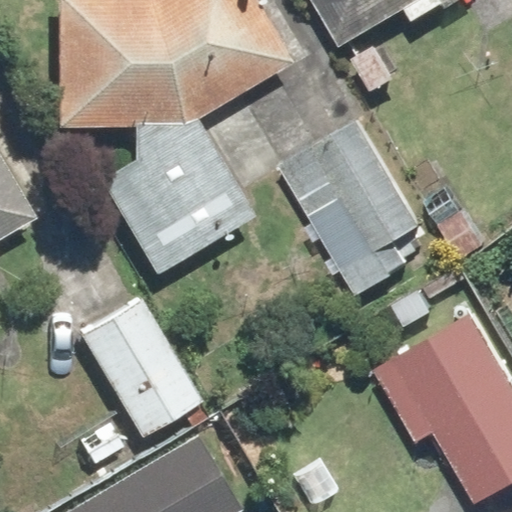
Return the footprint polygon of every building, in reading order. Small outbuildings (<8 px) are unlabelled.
[(100,172),(156,266),(256,207),(199,111),(295,55),(262,0),(59,0),(60,119),(134,120),(135,152),(100,172)] [(325,0),(349,39),(411,2),(419,14),(442,0),(325,0)] [(282,160),(362,290),(412,259),(398,236),(427,218),(362,112),(282,160)] [(0,230),(37,208),(0,147),(0,230)] [(453,180),(427,197),(468,259),(494,242),(453,180)] [(79,328),(142,431),(203,395),(141,291),(79,328)] [(511,478),(511,366),(476,306),(381,362),(424,434),(441,424),(483,495),(511,478)] [(198,426),(53,511),(226,511),(243,502),(198,426)]
